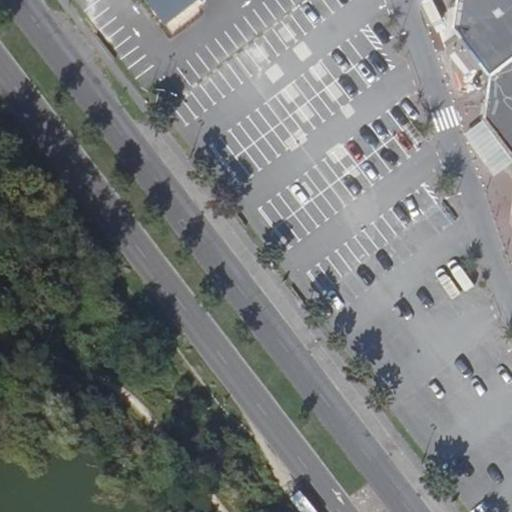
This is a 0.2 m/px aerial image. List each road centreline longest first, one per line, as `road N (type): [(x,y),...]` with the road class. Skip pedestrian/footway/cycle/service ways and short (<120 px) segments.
road 1 (primary): [(404,511),(17,0)]
road 2 (primary): [(0,69),(335,511)]
road 3 (unclassified): [(408,0),(511,299)]
